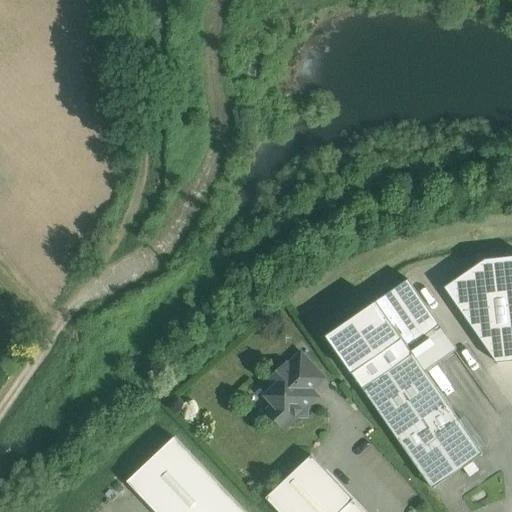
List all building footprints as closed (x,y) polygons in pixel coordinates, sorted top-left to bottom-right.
[(475,360),(511,356),(511,259),(438,268),(442,306),(468,303),(475,360)] [(413,354),(363,389),(433,489),(483,454),(426,371),(457,349),(440,325),(408,347),(413,354)] [(325,378),(301,353),(287,366),(311,391),(325,378)] [(286,365),(270,380),(275,386),(266,395),(275,405),(269,411),(284,427),(307,405),(303,400),(312,392),(311,391),(287,366),(286,365)] [(245,511),(175,437),(127,482),(155,511),(245,511)] [(311,455),(266,498),(279,511),(340,511),(353,500),(311,455)] [(364,511),(353,500),(340,511),(364,511)]
